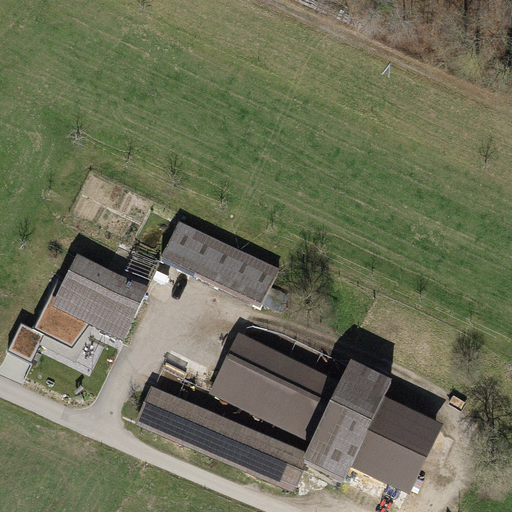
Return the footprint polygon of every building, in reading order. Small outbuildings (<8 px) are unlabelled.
[(176,222),(158,259),(260,308),(278,270),(176,222)] [(147,290),(76,256),(49,312),(119,346),(147,290)] [(337,381),(236,335),(206,398),(308,445),(337,381)] [(10,351),(2,371),(25,380),(33,360),(10,351)] [(388,384),(345,364),(337,381),(308,445),(303,455),(298,465),(305,469),(341,485),(348,470),(405,496),(425,453),(439,459),(450,437),(378,405),(388,384)] [(303,455),(151,386),(135,427),(293,494),(305,469),(298,465),(303,455)]
